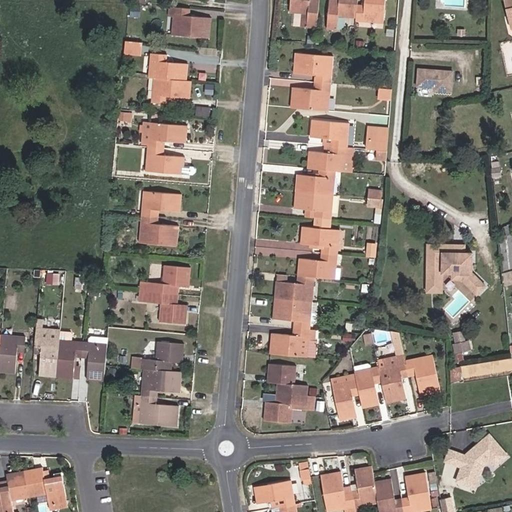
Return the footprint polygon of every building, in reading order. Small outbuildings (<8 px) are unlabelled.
[(307,12),(306,26),(317,26),(318,0),(290,0),(290,11),(301,12),(307,12)] [(356,17),(356,5),(356,0),(328,0),(326,27),(336,27),(337,15),(356,17)] [(356,5),(356,17),(355,20),(383,22),(384,0),(363,0),(363,6),(356,5)] [(209,38),(210,18),(188,16),(189,9),(175,7),(173,35),(209,38)] [(339,16),(338,26),(345,27),(346,17),(339,16)] [(125,41),(124,53),(141,54),(142,42),(125,41)] [(315,81),(329,83),(331,56),(296,52),(294,73),(315,74),(315,81)] [(154,78),(185,81),(187,64),(165,62),(166,54),(151,53),(149,78),(154,78)] [(426,87),(427,70),(417,69),(416,87),(426,87)] [(452,93),(453,71),(427,70),(426,87),(434,88),(434,92),(452,93)] [(391,88),(392,77),(381,76),(380,87),(391,88)] [(190,81),(185,81),(154,78),(152,102),(167,103),(167,96),(189,98),(190,81)] [(326,110),(329,83),(315,81),(314,88),(293,87),(291,107),(326,110)] [(390,99),(391,88),(380,87),(379,87),(379,98),(390,99)] [(331,145),(346,146),(348,123),(312,119),(310,136),(331,138),(331,145)] [(150,122),(148,147),(163,148),(164,140),(185,142),(186,126),(150,122)] [(386,140),(387,128),(370,126),(369,139),(386,140)] [(377,149),(385,150),(386,140),(369,139),(368,148),(377,149)] [(354,147),(346,146),(331,145),(330,152),(323,152),(309,151),(308,167),(319,168),(335,169),(344,170),(345,160),(353,161),(354,147)] [(163,148),(148,147),(146,171),(193,175),(195,172),(195,169),(193,166),(183,165),(184,157),(162,155),(163,148)] [(376,158),(385,159),(385,150),(377,149),(376,158)] [(352,171),(353,161),(345,160),(344,170),(352,171)] [(332,194),(335,169),(319,168),(319,176),(297,174),(296,190),(332,194)] [(381,198),(382,190),(371,189),(370,197),(381,198)] [(330,218),(332,194),(296,190),(294,207),(316,209),(315,217),(330,218)] [(144,191),(142,216),(157,217),(158,209),(179,211),(180,194),(144,191)] [(381,206),(381,198),(370,197),(369,205),(381,206)] [(157,217),(142,216),(140,242),(176,245),(177,226),(157,224),(157,217)] [(321,252),(336,254),(338,229),(302,226),(301,243),(310,244),(322,245),(321,248),(321,252)] [(511,233),(498,237),(501,272),(511,269),(511,233)] [(427,241),(424,291),(443,292),(444,272),(451,272),(451,279),(466,280),(466,291),(483,292),(484,276),(471,275),(473,251),(465,250),(465,243),(427,241)] [(376,250),(376,243),(368,242),(367,249),(376,250)] [(334,278),(336,254),(321,252),(320,259),(300,257),(298,274),(313,276),(334,278)] [(148,292),(177,295),(178,285),(188,286),(190,267),(165,265),(163,283),(149,282),(148,292)] [(277,280),(287,281),(287,274),(277,273),(277,280)] [(311,300),(313,276),(298,274),(297,282),(287,281),(277,280),(275,297),(311,300)] [(76,287),(88,288),(89,278),(77,277),(76,287)] [(148,292),(149,282),(142,281),(141,291),(148,292)] [(99,294),(100,284),(90,284),(89,293),(99,294)] [(140,300),(147,301),(148,292),(141,291),(140,300)] [(177,304),(177,295),(148,292),(147,301),(147,302),(162,303),(160,322),(184,323),(186,305),(177,304)] [(311,300),(275,297),(273,318),(294,320),(293,327),(308,328),(309,322),(316,322),(317,301),(311,300)] [(60,330),(60,329),(36,327),(34,353),(40,353),(39,375),(56,376),(60,330)] [(315,328),(308,328),(293,327),(292,334),(272,332),(270,353),(306,356),(307,339),(314,339),(315,328)] [(453,331),(456,352),(471,349),(467,329),(453,331)] [(78,356),(81,356),(83,342),(71,341),(72,333),(70,331),(60,330),(56,376),(73,377),(75,356),(78,356)] [(1,335),(0,343),(0,371),(15,372),(17,351),(24,352),(25,337),(1,335)] [(86,378),(104,380),(105,366),(107,337),(90,335),(88,337),(88,343),(83,342),(81,356),(88,357),(86,378)] [(144,368),(171,371),(172,361),(181,362),(182,344),(158,342),(157,360),(142,359),(141,368),(144,368)] [(376,359),(378,366),(396,362),(395,355),(376,359)] [(406,360),(409,375),(416,373),(420,394),(439,389),(432,355),(406,360)] [(511,357),(448,367),(451,382),(511,372),(511,357)] [(141,368),(142,359),(133,359),(132,368),(141,368)] [(378,366),(381,381),(386,401),(405,397),(401,376),(409,375),(406,360),(396,362),(378,366)] [(277,382),(276,392),(306,394),(307,384),(294,383),(295,365),(269,363),(268,381),(277,382)] [(110,375),(118,376),(119,367),(110,366),(110,375)] [(356,378),(359,393),(362,406),(378,403),(374,382),(381,381),(378,366),(354,371),(354,372),(356,378)] [(180,372),(171,371),(144,368),(141,396),(156,397),(157,390),(179,392),(180,372)] [(331,377),(332,383),(356,378),(354,372),(331,377)] [(352,395),(359,393),(356,378),(332,383),(340,419),(356,415),(352,395)] [(306,394),(276,392),(276,401),(266,401),(264,420),(290,422),(291,407),(315,409),(315,395),(306,394)] [(139,422),(141,396),(136,395),(133,422),(139,422)] [(156,403),(156,397),(141,396),(139,422),(176,426),(178,405),(156,403)] [(489,458),(501,448),(489,433),(465,453),(465,455),(460,467),(456,479),(474,486),(482,464),(489,458)] [(465,455),(448,448),(443,461),(460,467),(465,455)] [(506,454),(501,448),(489,458),(494,464),(506,454)] [(368,467),(366,456),(355,458),(356,469),(368,467)] [(358,490),(351,491),(354,511),(357,511),(365,511),(363,504),(377,501),(374,481),(371,467),(368,467),(356,469),(355,469),(357,483),(358,490)] [(25,472),(29,496),(47,493),(50,507),(67,504),(62,477),(50,480),(44,480),(42,470),(42,468),(25,472)] [(300,470),(302,479),(311,478),(309,468),(300,470)] [(13,511),(11,500),(29,496),(25,472),(7,475),(9,487),(0,488),(0,496),(2,511),(13,511)] [(354,511),(351,491),(344,492),(340,472),(320,475),(327,510),(343,507),(343,511),(354,511)] [(408,496),(401,497),(404,511),(407,511),(431,508),(428,491),(436,489),(435,481),(426,483),(425,472),(405,476),(408,496)] [(374,481),(377,501),(378,511),(404,511),(401,497),(394,499),(390,478),(374,481)] [(279,506),(293,503),(289,479),(254,485),(258,502),(270,500),(278,499),(279,506)] [(453,511),(450,495),(440,497),(443,511),(453,511)] [(14,506),(27,503),(26,498),(13,500),(14,506)] [(271,507),(279,506),(278,499),(270,500),(271,507)] [(295,511),(293,503),(279,506),(280,511),(295,511)]
